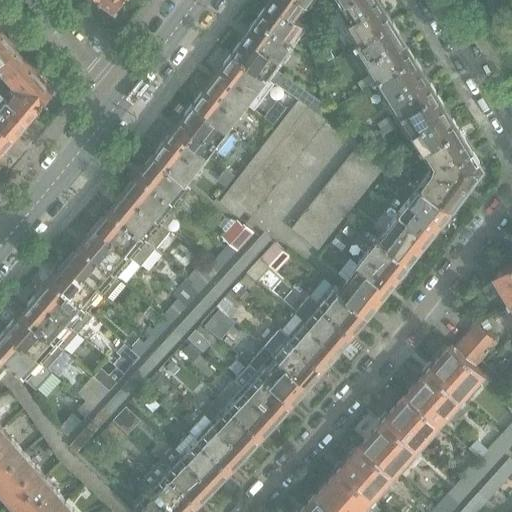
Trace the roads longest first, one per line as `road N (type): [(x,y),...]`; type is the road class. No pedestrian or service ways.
road 1 (residential): [(511,195),(400,336),(238,511)]
road 2 (secondary): [(0,244),(116,101)]
road 3 (residential): [(429,0),(511,134)]
road 4 (residential): [(116,101),(35,0)]
road 5 (secondary): [(116,101),(195,0)]
